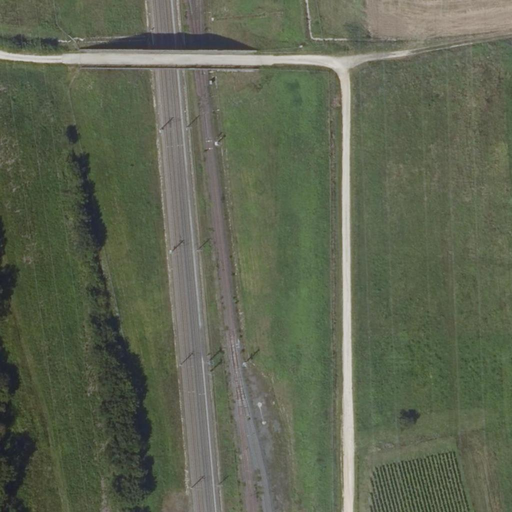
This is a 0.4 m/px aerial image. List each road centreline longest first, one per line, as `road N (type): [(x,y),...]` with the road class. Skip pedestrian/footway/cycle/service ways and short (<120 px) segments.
road 1 (track): [(347,511),(345,62)]
road 2 (track): [(511,36),(345,62)]
